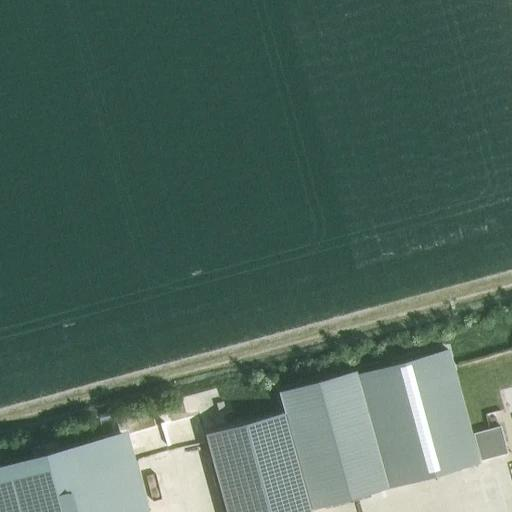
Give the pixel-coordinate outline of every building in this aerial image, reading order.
[(447,352),(362,375),(393,488),(478,465),(470,435),(447,352)] [(392,487),(362,374),(280,396),(280,397),(285,412),(281,414),(308,510),(308,511),(392,487)] [(205,434),(226,511),(308,511),(308,510),(281,414),(282,413),(205,434)] [(499,427),(470,435),(478,465),(507,457),(506,453),(500,431),(499,427)] [(143,511),(123,437),(0,470),(0,511),(143,511)] [(468,500),(506,490),(498,459),(460,470),(468,500)]
